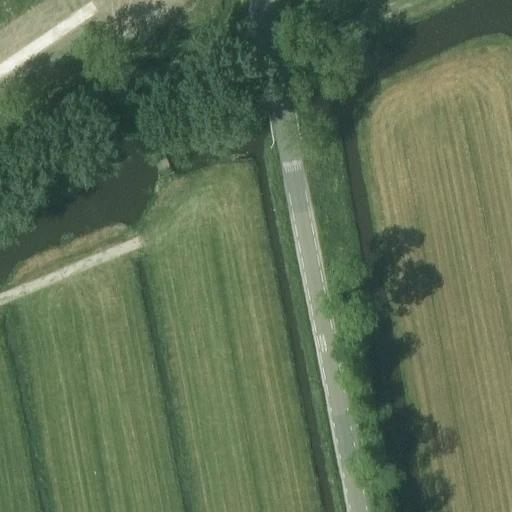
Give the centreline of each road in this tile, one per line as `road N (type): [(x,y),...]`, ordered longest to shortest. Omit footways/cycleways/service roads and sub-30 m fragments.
road 1 (tertiary): [(355,511),(270,53)]
road 2 (unclassified): [(0,146),(98,94),(270,53)]
